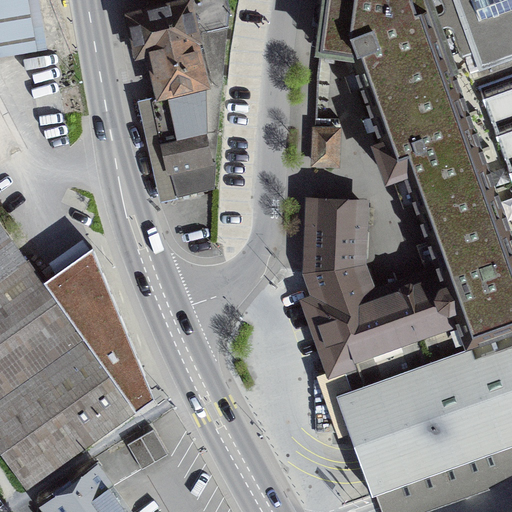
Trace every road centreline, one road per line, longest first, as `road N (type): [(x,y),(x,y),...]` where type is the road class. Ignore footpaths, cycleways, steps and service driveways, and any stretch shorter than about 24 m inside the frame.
road 1 (residential): [(167,316),(235,286),(253,265),(266,226),(286,0)]
road 2 (tertiary): [(167,316),(142,244),(87,0)]
road 3 (tertiary): [(267,511),(167,316)]
